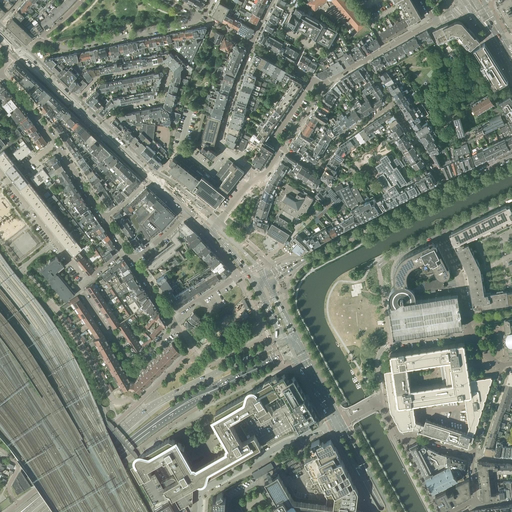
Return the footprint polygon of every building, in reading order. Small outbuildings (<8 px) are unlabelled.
[(3,0),(1,3),(8,9),(13,3),(9,0),(3,0)] [(29,0),(25,0),(25,1),(31,6),(31,7),(33,8),(34,7),(36,9),(37,7),(37,6),(29,0)] [(200,0),(196,7),(199,9),(202,8),(206,0),(200,0)] [(311,0),(307,3),(315,11),(320,15),(321,13),(319,11),(318,12),(316,10),(327,0),(330,0),(358,31),(366,25),(361,19),(360,17),(360,18),(350,6),(349,5),(344,0),(311,0)] [(404,19),(402,21),(406,29),(418,22),(416,20),(421,17),(411,0),(395,0),(398,5),(401,3),(409,17),(406,18),(405,16),(403,17),(404,19)] [(511,0),(499,0),(496,2),(497,2),(500,9),(501,8),(503,12),(502,13),(511,29),(511,0)] [(25,1),(22,4),(32,12),(33,11),(30,8),(31,7),(31,6),(25,1)] [(64,1),(60,5),(66,11),(69,7),(70,7),(64,1)] [(213,16),(222,21),(229,9),(229,8),(219,2),(212,14),(213,14),(212,15),(213,16)] [(254,3),(252,7),(262,12),(264,8),(256,4),(254,3)] [(22,4),(20,7),(26,12),(27,11),(30,14),(32,12),(22,4)] [(60,5),(56,8),(62,15),(62,14),(66,11),(60,5)] [(284,15),(285,15),(286,13),(285,13),(283,11),(283,10),(276,6),(276,5),(274,9),(284,14),(284,15)] [(17,10),(24,16),(25,17),(26,16),(29,19),(30,18),(31,17),(29,15),(26,12),(20,7),(17,10)] [(50,10),(52,12),(57,18),(61,15),(62,15),(56,8),(54,7),(50,10)] [(250,11),(252,12),(260,16),(262,12),(252,7),(250,11)] [(287,30),(291,25),(297,28),(311,36),(318,40),(320,41),(323,43),(329,46),(329,45),(337,31),(331,28),(320,21),(305,13),(306,13),(298,9),(298,10),(296,8),(297,8),(296,8),(295,10),(293,9),(290,13),(292,14),(291,16),(290,15),(290,16),(288,20),(287,22),(283,28),(287,30)] [(226,23),(230,16),(232,13),(229,11),(230,10),(229,9),(222,21),(226,23)] [(274,9),(272,13),(280,17),(281,15),(284,17),(285,15),(284,15),(284,14),(274,9)] [(24,16),(17,10),(13,15),(20,21),(24,16)] [(245,13),(246,13),(258,20),(260,16),(252,12),(251,14),(246,11),(245,13)] [(52,12),(48,15),(53,22),(54,22),(57,18),(52,12)] [(230,26),(234,28),(238,20),(237,19),(240,13),(238,12),(237,14),(230,26)] [(226,23),(230,26),(237,14),(236,13),(235,14),(234,14),(232,17),(230,16),(226,23)] [(248,19),(256,24),(258,20),(246,13),(245,13),(244,14),(244,15),(245,15),(249,18),(248,19)] [(272,13),(270,16),(281,22),(282,20),(279,19),(280,17),(272,13)] [(48,15),(44,19),(49,25),(53,22),(48,15)] [(6,24),(9,28),(16,20),(13,17),(12,18),(6,24)] [(238,20),(234,28),(238,30),(244,18),(243,17),(243,19),(242,18),(240,21),(238,20)] [(238,30),(242,32),(248,20),(245,17),(244,18),(238,30)] [(49,25),(44,19),(39,22),(44,29),(45,29),(45,28),(49,25)] [(9,28),(12,31),(20,23),(16,20),(9,28)] [(242,32),(246,34),(252,22),(248,20),(242,32)] [(275,24),(268,20),(266,24),(274,28),(277,30),(278,28),(277,28),(274,26),(275,24)] [(397,20),(396,21),(402,32),(406,29),(402,21),(399,23),(397,20)] [(396,24),(393,26),(397,34),(402,32),(396,21),(394,22),(396,24)] [(448,24),(432,31),(438,43),(453,37),(458,38),(469,50),(480,41),(468,28),(467,29),(461,22),(457,21),(448,25),(448,24)] [(38,22),(33,26),(39,33),(43,30),(38,22)] [(252,22),(246,34),(248,36),(251,35),(252,33),(256,24),(252,22)] [(12,31),(15,34),(23,26),(20,23),(12,31)] [(264,28),(272,32),(275,34),(276,32),(273,30),(274,28),(266,24),(264,28)] [(388,25),(387,26),(393,37),(397,34),(393,26),(390,28),(388,25)] [(15,34),(19,37),(26,29),(23,26),(15,34)] [(39,33),(33,26),(29,29),(35,36),(39,33)] [(387,29),(384,31),(388,39),(393,37),(387,26),(385,27),(387,29)] [(184,59),(185,60),(190,66),(190,65),(195,54),(207,28),(205,27),(198,28),(200,36),(197,43),(194,43),(192,44),(184,45),(182,46),(179,46),(177,47),(173,47),(178,52),(181,56),(184,59)] [(258,41),(263,44),(268,35),(269,34),(268,34),(269,33),(269,32),(272,33),(272,32),(264,28),(258,40),(258,41)] [(19,37),(22,40),(30,32),(26,29),(19,37)] [(212,30),(208,39),(219,44),(223,35),(212,30)] [(388,39),(384,31),(381,33),(380,30),(378,31),(384,42),(388,39)] [(426,31),(423,33),(427,41),(429,40),(431,42),(430,43),(431,44),(433,42),(426,31)] [(30,32),(22,40),(25,43),(32,36),(33,35),(30,32)] [(263,44),(267,46),(273,35),(274,36),(274,35),(272,33),(269,32),(269,33),(270,34),(270,36),(268,35),(263,44)] [(423,33),(419,35),(422,41),(424,40),(425,42),(427,41),(423,33)] [(267,46),(271,48),(275,41),(275,39),(274,38),(275,35),(274,35),(274,36),(273,35),(267,46)] [(415,37),(418,43),(420,42),(421,44),(422,44),(423,46),(425,45),(423,43),(422,41),(419,35),(415,37)] [(271,48),(274,50),(281,38),(277,36),(275,39),(277,40),(276,42),(275,41),(271,48)] [(369,37),(376,49),(381,46),(376,38),(373,40),(371,36),(370,37),(369,37)] [(220,47),(225,50),(229,39),(224,37),(224,38),(220,47)] [(366,43),(371,52),(376,49),(369,37),(367,38),(369,41),(366,43)] [(415,37),(411,39),(415,48),(417,52),(419,51),(418,49),(416,47),(419,45),(418,43),(415,37)] [(278,52),(282,45),(283,43),(281,42),(283,39),(281,38),(274,50),(278,52)] [(229,52),(232,47),(234,42),(229,39),(225,50),(229,52)] [(411,39),(407,42),(411,50),(413,54),(414,53),(413,51),(413,52),(412,49),(415,48),(411,39)] [(359,41),(367,54),(371,52),(366,43),(366,42),(363,44),(361,40),(359,41)] [(282,45),(278,52),(282,55),(288,43),(286,42),(285,41),(283,43),(282,45)] [(356,46),(362,57),(367,54),(359,41),(357,42),(359,45),(357,46),(356,46)] [(232,47),(234,48),(245,52),(246,50),(245,47),(234,42),(232,47)] [(407,42),(402,44),(406,52),(407,55),(408,57),(410,56),(408,51),(411,50),(407,42)] [(282,55),(286,57),(291,48),(289,47),(290,44),(288,43),(282,55)] [(484,44),(484,43),(473,50),(474,50),(471,52),(471,51),(494,90),(508,81),(507,81),(484,44)] [(402,44),(397,47),(404,59),(406,58),(405,56),(404,54),(406,52),(402,44)] [(326,49),(339,70),(344,67),(341,63),(340,63),(335,55),(329,45),(329,46),(327,48),(326,49)] [(286,57),(289,59),(296,47),(294,46),(293,49),(291,48),(286,57)] [(342,51),(350,64),(355,61),(351,54),(346,46),(341,49),(342,51)] [(362,57),(356,46),(353,48),(359,59),(362,57)] [(94,50),(96,58),(97,63),(98,63),(101,62),(100,57),(102,57),(102,59),(106,58),(106,59),(108,58),(107,56),(106,47),(102,48),(97,49),(94,50)] [(296,47),(289,59),(294,61),(294,60),(299,52),(296,51),(298,48),(296,47)] [(397,47),(393,49),(397,57),(399,56),(402,60),(404,59),(397,47)] [(234,48),(232,53),(243,57),(245,52),(234,48)] [(320,60),(322,62),(326,60),(327,62),(330,66),(334,73),(336,72),(339,70),(326,49),(322,54),(324,56),(320,58),(318,59),(320,60)] [(393,49),(388,52),(395,64),(397,63),(396,61),(395,59),(397,57),(393,49)] [(297,63),(301,66),(306,57),(304,56),(305,55),(306,53),(304,51),(297,63)] [(341,63),(344,67),(350,64),(342,51),(335,55),(340,63),(341,63)] [(170,66),(179,58),(181,56),(178,52),(173,57),(167,63),(170,66)] [(384,55),(388,62),(388,63),(390,61),(392,64),(392,63),(393,65),(395,64),(388,52),(384,55)] [(79,61),(77,53),(69,55),(74,62),(77,62),(77,63),(76,64),(78,67),(80,66),(79,61)] [(165,61),(167,63),(173,57),(169,53),(162,54),(164,61),(165,61)] [(232,53),(230,57),(241,62),(243,57),(232,53)] [(254,74),(256,73),(255,72),(254,71),(262,57),(259,55),(256,54),(256,53),(255,53),(254,54),(255,54),(254,57),(253,57),(252,61),(247,71),(248,71),(250,72),(254,74)] [(75,63),(74,62),(69,55),(64,56),(67,61),(69,62),(72,66),(75,63)] [(305,68),(310,60),(312,57),(312,56),(310,55),(308,58),(306,57),(301,66),(305,68)] [(67,61),(64,56),(52,58),(59,65),(60,64),(60,65),(62,63),(65,66),(69,62),(67,61)] [(305,68),(309,70),(314,62),(315,59),(316,59),(316,58),(313,56),(312,56),(312,57),(313,58),(312,61),(310,60),(305,68)] [(123,69),(129,68),(127,57),(125,57),(125,61),(123,61),(123,60),(120,60),(121,64),(122,64),(123,69)] [(223,60),(228,62),(239,66),(241,62),(230,57),(229,60),(223,58),(223,60)] [(266,60),(262,57),(254,71),(255,72),(256,73),(256,72),(259,67),(261,68),(266,60)] [(375,60),(381,70),(382,69),(382,68),(385,67),(384,64),(380,57),(375,60)] [(59,65),(52,58),(45,59),(44,61),(55,71),(60,65),(60,64),(59,65)] [(170,66),(174,70),(183,61),(185,60),(184,59),(182,61),(179,58),(170,66)] [(115,71),(123,69),(122,64),(121,64),(120,60),(119,61),(119,62),(117,62),(116,59),(113,60),(113,61),(115,71)] [(190,66),(185,60),(183,61),(174,70),(174,71),(174,72),(173,75),(181,76),(181,75),(181,72),(181,70),(180,70),(185,66),(190,72),(191,73),(192,72),(193,69),(190,65),(190,66)] [(257,76),(262,78),(271,63),(272,62),(266,60),(261,68),(264,70),(261,75),(259,73),(258,74),(257,76)] [(328,72),(330,75),(334,73),(330,66),(328,67),(325,63),(327,62),(326,60),(322,62),(324,64),(323,64),(326,69),(326,68),(328,72)] [(381,70),(375,60),(371,62),(371,63),(375,69),(378,74),(381,72),(380,71),(381,70)] [(225,71),(226,72),(235,76),(237,71),(226,67),(224,66),(223,67),(220,66),(220,65),(214,62),(212,67),(217,69),(218,69),(222,71),(222,70),(225,71)] [(228,62),(226,67),(237,71),(239,66),(228,62)] [(309,70),(313,72),(315,73),(318,68),(320,66),(321,65),(322,65),(321,64),(320,65),(318,63),(317,64),(314,62),(309,70)] [(19,80),(25,72),(22,69),(15,63),(14,63),(12,65),(13,65),(12,65),(11,66),(15,69),(14,70),(18,74),(16,77),(19,80)] [(55,71),(57,74),(65,66),(62,63),(60,65),(55,71)] [(80,74),(82,72),(81,71),(78,67),(76,64),(75,63),(72,66),(69,68),(66,71),(61,77),(69,84),(77,76),(79,75),(80,74)] [(94,64),(92,64),(93,68),(94,72),(95,72),(96,75),(101,74),(100,72),(99,67),(96,67),(95,64),(95,63),(94,64)] [(262,78),(267,80),(268,79),(266,77),(269,72),(271,74),(276,65),(273,63),(273,64),(271,63),(262,78)] [(95,75),(96,75),(95,72),(94,72),(93,68),(92,64),(90,64),(88,65),(85,65),(84,65),(86,67),(89,72),(93,77),(95,75)] [(322,65),(321,65),(322,67),(324,69),(323,70),(327,77),(330,75),(328,72),(326,68),(326,69),(323,64),(322,65)] [(267,80),(272,83),(280,68),(279,68),(279,67),(276,65),(271,74),(270,76),(273,77),(271,80),(268,79),(267,80)] [(17,80),(18,81),(19,80),(16,77),(18,74),(14,70),(15,69),(11,66),(7,70),(17,80)] [(57,74),(61,77),(66,71),(69,68),(67,66),(66,67),(65,66),(57,74)] [(363,66),(359,69),(363,75),(368,72),(363,66)] [(81,71),(82,72),(85,76),(87,79),(86,79),(88,82),(91,79),(93,77),(89,72),(86,67),(81,71)] [(278,78),(281,79),(286,71),(281,68),(280,68),(272,83),(275,84),(278,78)] [(359,69),(354,71),(355,72),(360,79),(362,78),(364,81),(362,83),(363,83),(367,81),(365,78),(363,75),(359,69)] [(327,77),(323,70),(315,75),(323,79),(327,77)] [(380,75),(383,80),(389,75),(388,73),(391,72),(389,70),(380,75)] [(286,83),(288,79),(291,74),(286,71),(281,79),(284,81),(281,86),(283,88),(286,83)] [(350,73),(359,85),(359,86),(361,84),(358,80),(360,79),(355,72),(354,71),(350,73)] [(21,85),(26,81),(30,77),(25,72),(19,80),(18,81),(21,85)] [(162,72),(153,73),(154,76),(151,77),(152,81),(155,81),(154,78),(162,76),(163,74),(162,72)] [(224,79),(233,82),(235,76),(226,72),(223,78),(224,79)] [(383,80),(385,83),(392,78),(390,77),(396,73),(395,72),(393,73),(389,75),(383,80)] [(247,73),(245,79),(254,83),(261,85),(261,82),(255,80),(256,77),(247,73)] [(350,74),(346,76),(352,85),(354,84),(356,87),(359,85),(350,73),(350,74)] [(288,79),(294,83),(294,82),(302,88),(304,84),(304,81),(291,74),(288,79)] [(69,84),(72,87),(77,82),(79,80),(78,78),(77,76),(69,84)] [(153,86),(160,84),(162,76),(154,78),(155,81),(153,86)] [(346,76),(341,79),(349,92),(350,91),(354,88),(352,85),(346,76)] [(30,85),(34,81),(31,78),(30,77),(26,81),(30,85)] [(385,83),(387,86),(397,80),(398,79),(397,77),(393,80),(392,78),(385,83)] [(79,92),(88,82),(86,79),(86,80),(83,82),(75,90),(77,92),(79,92)] [(243,84),(252,87),(259,90),(260,87),(253,85),(254,83),(245,79),(243,84)] [(341,79),(337,82),(343,91),(344,90),(347,94),(349,97),(351,99),(353,97),(351,93),(350,91),(349,92),(341,79)] [(364,85),(366,88),(373,83),(375,82),(372,79),(368,82),(367,81),(363,83),(364,85)] [(74,90),(75,90),(83,82),(82,81),(83,81),(82,80),(79,83),(77,82),(72,87),(73,88),(73,89),(74,90)] [(387,86),(390,90),(401,83),(400,81),(398,82),(397,80),(387,86)] [(21,85),(25,90),(30,85),(26,81),(21,85)] [(29,94),(38,84),(34,81),(30,85),(25,90),(29,94)] [(222,85),(221,87),(230,90),(231,86),(219,81),(219,82),(218,84),(222,85)] [(294,82),(294,83),(285,96),(293,102),(302,88),(294,82)] [(337,82),(332,86),(343,96),(344,95),(341,92),(343,91),(337,82)] [(362,90),(364,92),(364,94),(368,91),(375,86),(373,83),(366,88),(362,90)] [(401,83),(390,90),(392,95),(401,89),(403,88),(401,86),(403,85),(401,83)] [(32,98),(37,93),(42,88),(38,84),(29,94),(32,98)] [(86,101),(88,103),(95,96),(96,95),(101,90),(100,84),(86,99),(86,101)] [(170,84),(169,87),(180,91),(182,92),(183,89),(178,88),(179,86),(170,84)] [(243,84),(241,89),(250,92),(257,95),(258,92),(251,90),(252,87),(243,84)] [(152,93),(156,95),(158,90),(152,88),(152,86),(149,87),(148,87),(149,90),(149,91),(150,91),(150,93),(152,93)] [(332,86),(328,91),(337,96),(338,95),(340,97),(339,98),(341,99),(343,96),(332,86)] [(148,91),(149,99),(156,97),(156,95),(152,93),(150,93),(150,91),(149,91),(149,90),(148,87),(146,87),(147,91),(148,91)] [(206,98),(209,99),(225,104),(228,96),(230,90),(221,87),(220,89),(214,87),(214,89),(215,90),(215,92),(211,91),(210,94),(208,93),(206,98)] [(41,96),(46,92),(42,88),(37,93),(41,96)] [(241,89),(239,94),(249,97),(255,99),(256,97),(250,95),(250,92),(241,89)] [(373,98),(381,92),(379,89),(373,93),(371,94),(373,97),(373,98)] [(392,95),(395,99),(404,94),(408,91),(407,89),(403,91),(401,89),(392,95)] [(88,103),(92,106),(101,97),(104,94),(102,92),(102,91),(101,90),(96,95),(95,96),(88,103)] [(168,91),(166,97),(175,100),(176,95),(168,91)] [(328,91),(325,95),(337,104),(338,102),(334,99),(337,96),(328,91)] [(11,96),(8,92),(0,98),(0,100),(3,103),(9,110),(7,112),(5,113),(7,116),(8,117),(10,115),(9,114),(10,113),(18,122),(19,120),(26,115),(20,108),(15,101),(11,96)] [(45,100),(50,96),(47,93),(48,93),(46,92),(41,96),(36,102),(39,107),(44,101),(45,100)] [(364,102),(370,111),(375,108),(372,104),(369,100),(367,97),(366,96),(364,94),(364,92),(362,94),(366,100),(364,102)] [(382,97),(384,96),(381,92),(373,98),(375,101),(382,97)] [(395,99),(398,103),(410,96),(415,93),(414,92),(410,95),(409,94),(406,96),(404,94),(395,99)] [(36,102),(41,96),(37,93),(32,98),(36,102)] [(106,103),(102,107),(107,111),(112,106),(116,105),(113,102),(113,101),(113,98),(112,97),(111,94),(105,100),(104,100),(106,103)] [(247,102),(251,103),(254,105),(254,102),(248,100),(249,97),(239,94),(238,99),(247,102)] [(491,99),(488,94),(474,102),(473,101),(472,99),(467,102),(467,101),(466,102),(468,106),(471,104),(474,110),(473,112),(474,114),(476,114),(494,104),(493,103),(494,102),(494,101),(493,99),(492,99),(491,99)] [(504,124),(505,126),(509,134),(511,132),(511,97),(510,94),(499,101),(504,112),(502,112),(500,114),(504,124)] [(50,104),(54,100),(50,95),(50,96),(45,100),(50,104)] [(325,95),(321,100),(331,106),(333,104),(336,106),(337,104),(325,95)] [(367,97),(369,100),(372,104),(375,108),(378,106),(383,102),(384,102),(384,100),(382,97),(375,101),(373,98),(373,97),(371,99),(368,95),(366,96),(367,97)] [(280,103),(275,110),(283,115),(293,102),(285,96),(280,102),(279,101),(278,102),(280,103)] [(410,99),(412,98),(411,97),(410,96),(398,103),(401,108),(410,102),(412,101),(410,99)] [(92,106),(95,110),(104,100),(105,100),(101,97),(92,106)] [(113,102),(116,105),(118,105),(121,104),(120,97),(113,98),(113,101),(113,102)] [(166,97),(165,102),(173,106),(173,104),(176,105),(176,104),(177,104),(178,103),(180,104),(181,102),(177,101),(175,100),(166,97)] [(209,99),(207,103),(208,104),(209,101),(215,103),(214,105),(224,109),(225,104),(209,99)] [(236,104),(249,108),(252,109),(254,105),(251,103),(250,106),(246,105),(247,102),(238,99),(236,104)] [(361,104),(357,99),(355,100),(357,103),(360,106),(365,114),(365,115),(370,111),(364,102),(361,104)] [(52,108),(58,103),(54,100),(50,104),(49,105),(50,106),(50,105),(53,107),(52,108)] [(97,111),(98,112),(102,107),(106,103),(104,100),(95,110),(96,110),(95,110),(97,112),(97,111)] [(321,100),(318,105),(329,112),(331,113),(332,111),(329,109),(330,106),(331,107),(331,106),(321,100)] [(401,108),(404,112),(413,106),(420,102),(419,100),(413,103),(412,101),(410,102),(401,108)] [(163,106),(166,109),(171,111),(172,108),(175,109),(178,110),(178,107),(173,106),(165,102),(163,106)] [(353,107),(351,108),(349,105),(346,102),(344,103),(347,108),(356,121),(361,118),(354,107),(353,107)] [(55,112),(61,106),(58,103),(52,108),(52,109),(53,110),(54,111),(55,112)] [(208,104),(207,103),(206,108),(223,114),(224,109),(214,105),(211,104),(210,107),(208,106),(208,104)] [(360,106),(357,103),(353,106),(353,107),(354,107),(361,118),(363,116),(365,114),(360,106)] [(235,107),(234,110),(245,113),(246,113),(247,111),(248,111),(249,108),(236,104),(235,107)] [(404,112),(406,116),(420,108),(423,106),(422,104),(418,107),(417,106),(415,108),(413,106),(404,112)] [(318,105),(315,109),(325,116),(329,112),(318,105)] [(51,123),(57,117),(65,109),(63,107),(62,107),(61,106),(55,112),(51,116),(52,121),(50,122),(51,123)] [(160,107),(162,115),(164,124),(164,126),(170,127),(169,124),(170,124),(171,121),(174,120),(166,109),(163,106),(160,107)] [(500,114),(502,112),(499,106),(493,109),(497,116),(500,114)] [(46,116),(52,111),(53,110),(52,109),(51,110),(49,107),(49,108),(44,113),(46,116)] [(102,107),(98,112),(103,116),(107,111),(102,107)] [(212,112),(211,115),(221,118),(223,114),(206,108),(204,107),(203,110),(212,112)] [(406,116),(409,121),(419,114),(418,112),(422,110),(420,108),(406,116)] [(60,120),(67,112),(65,109),(57,117),(58,119),(60,120)] [(166,109),(174,120),(177,124),(178,125),(180,114),(171,111),(166,109)] [(270,113),(272,114),(280,120),(283,115),(275,110),(275,109),(273,112),(271,111),(270,113)] [(315,109),(312,114),(324,122),(328,118),(325,116),(315,109)] [(346,114),(352,124),(356,121),(349,109),(344,112),(346,114)] [(233,113),(233,115),(244,118),(249,120),(250,118),(244,116),(245,113),(234,110),(233,113)] [(382,124),(384,122),(385,121),(384,120),(393,114),(391,111),(389,110),(378,118),(380,122),(382,124)] [(46,116),(50,122),(52,121),(51,116),(55,112),(54,111),(53,112),(52,111),(46,116)] [(342,113),(341,111),(339,112),(339,113),(348,127),(352,124),(346,114),(344,116),(342,113)] [(424,111),(419,114),(409,121),(412,125),(420,120),(420,119),(419,117),(425,113),(424,111)] [(61,123),(70,114),(67,112),(60,120),(59,120),(61,123)] [(133,120),(135,120),(137,119),(135,112),(124,114),(126,117),(127,117),(128,117),(129,122),(133,122),(133,120)] [(202,113),(195,139),(198,140),(205,114),(202,113)] [(337,120),(344,129),(348,127),(339,113),(337,114),(338,116),(340,118),(337,120)] [(67,129),(75,119),(70,114),(61,123),(65,127),(67,129)] [(221,118),(211,115),(208,114),(208,115),(207,116),(209,116),(208,121),(206,121),(206,122),(207,122),(206,128),(204,127),(204,128),(206,129),(204,134),(203,134),(202,135),(204,135),(202,141),(201,140),(201,141),(205,142),(204,145),(202,148),(203,149),(202,151),(212,159),(217,154),(211,149),(212,144),(214,144),(221,118)] [(272,114),(269,118),(277,124),(280,120),(272,114)] [(312,114),(309,118),(316,123),(318,120),(320,122),(323,124),(324,122),(312,114)] [(388,122),(395,118),(393,114),(384,120),(385,121),(384,122),(387,120),(388,122)] [(504,124),(500,114),(497,116),(489,120),(480,124),(473,127),(472,127),(468,130),(469,133),(471,133),(474,131),(476,135),(477,137),(477,136),(482,134),(488,132),(493,129),(504,124)] [(26,115),(19,120),(21,123),(19,124),(19,125),(18,126),(18,127),(20,126),(29,119),(26,115)] [(110,123),(114,127),(121,120),(117,115),(117,116),(119,119),(118,121),(115,118),(110,123)] [(231,120),(231,121),(242,124),(243,124),(244,122),(243,121),(244,118),(233,115),(232,118),(231,120)] [(460,117),(460,116),(460,115),(453,117),(453,118),(453,119),(454,121),(455,125),(455,126),(458,135),(465,134),(465,133),(464,131),(460,117)] [(264,122),(265,123),(274,129),(277,124),(269,118),(267,117),(264,122)] [(416,131),(419,137),(429,130),(432,129),(434,127),(432,125),(438,122),(435,119),(434,117),(426,122),(415,130),(416,131)] [(319,131),(320,130),(320,129),(321,128),(320,128),(319,127),(318,128),(315,125),(316,123),(309,118),(306,122),(317,129),(319,131)] [(332,121),(340,132),(344,129),(337,120),(335,121),(333,118),(331,119),(332,121)] [(383,127),(382,124),(380,122),(378,118),(373,121),(380,132),(382,134),(384,133),(381,129),(383,127)] [(387,126),(388,128),(398,122),(395,118),(388,122),(390,124),(387,126)] [(420,120),(412,125),(415,130),(426,122),(427,122),(426,120),(424,121),(422,118),(422,119),(420,120)] [(33,124),(29,119),(20,126),(22,128),(24,126),(26,129),(32,124),(33,124)] [(69,131),(78,122),(78,121),(77,120),(76,120),(75,119),(67,129),(68,131),(69,131)] [(58,133),(65,127),(61,123),(59,120),(53,126),(53,127),(55,129),(56,130),(58,132),(57,132),(58,133)] [(119,132),(123,127),(125,125),(125,124),(123,121),(122,121),(121,120),(114,127),(119,132)] [(122,134),(125,138),(126,139),(133,129),(134,123),(135,122),(133,122),(129,122),(125,121),(125,124),(125,125),(123,127),(126,130),(122,134)] [(230,123),(230,126),(242,129),(242,127),(241,127),(242,124),(231,121),(230,123)] [(262,121),(259,125),(263,127),(271,133),(274,129),(265,123),(264,122),(262,121)] [(330,127),(336,135),(340,132),(332,121),(331,122),(330,123),(331,123),(329,125),(330,127)] [(368,125),(373,132),(376,130),(378,133),(380,132),(373,121),(368,125)] [(72,134),(81,125),(78,122),(69,131),(71,134),(72,134)] [(306,123),(304,126),(314,134),(317,129),(306,122),(306,123)] [(389,130),(390,132),(400,125),(398,122),(388,128),(385,130),(386,132),(389,130)] [(126,139),(133,145),(140,137),(143,140),(146,137),(147,124),(144,124),(142,124),(137,123),(136,123),(134,123),(133,129),(126,139)] [(35,128),(32,124),(26,129),(28,133),(35,128)] [(147,124),(146,137),(151,141),(153,139),(155,125),(153,125),(149,124),(147,124)] [(79,134),(84,128),(81,125),(72,134),(74,136),(75,137),(78,135),(76,133),(77,132),(79,134)] [(256,129),(259,131),(260,132),(268,137),(271,133),(263,127),(259,125),(256,129)] [(321,127),(332,138),(336,135),(330,127),(327,129),(326,128),(323,125),(321,127)] [(368,125),(364,128),(369,136),(371,138),(373,136),(373,137),(375,135),(373,132),(368,125)] [(387,141),(389,143),(393,140),(392,139),(394,138),(394,137),(398,134),(400,136),(405,133),(403,131),(404,131),(400,125),(390,132),(393,136),(390,138),(391,139),(387,141)] [(229,129),(228,131),(241,137),(242,133),(241,132),(242,129),(230,126),(229,129)] [(314,134),(304,126),(301,130),(312,138),(314,134)] [(505,126),(499,129),(509,149),(509,148),(511,146),(511,139),(509,134),(505,126)] [(20,134),(20,133),(18,131),(17,130),(16,129),(15,127),(13,129),(12,130),(14,132),(14,133),(11,135),(13,139),(19,134),(20,134)] [(58,133),(60,136),(68,131),(67,129),(65,127),(58,133)] [(320,136),(322,137),(329,142),(332,138),(321,127),(321,128),(320,129),(320,130),(322,131),(320,134),(320,133),(318,132),(317,134),(320,136)] [(38,131),(35,128),(28,133),(31,137),(38,131)] [(82,142),(90,133),(84,128),(79,134),(78,134),(78,135),(75,137),(76,138),(77,139),(78,141),(80,143),(82,142)] [(360,130),(359,131),(365,140),(367,139),(366,137),(369,136),(364,128),(363,128),(360,130)] [(500,141),(499,142),(503,151),(504,151),(507,150),(509,149),(499,129),(502,135),(500,136),(501,139),(499,140),(500,141)] [(301,130),(298,135),(310,144),(311,143),(312,141),(314,139),(312,138),(301,130)] [(419,137),(422,141),(435,132),(433,131),(430,132),(429,130),(419,137)] [(422,141),(425,145),(435,139),(433,137),(436,135),(438,133),(439,134),(441,133),(440,131),(439,130),(437,131),(435,132),(422,141)] [(41,135),(38,131),(31,137),(34,140),(41,135)] [(60,136),(62,139),(69,135),(71,134),(69,131),(68,131),(60,136)] [(243,138),(241,137),(228,131),(225,143),(235,148),(236,148),(242,151),(247,141),(247,140),(244,139),(243,138)] [(354,135),(359,142),(362,140),(363,142),(365,140),(359,131),(357,132),(354,135)] [(260,132),(256,136),(265,142),(268,137),(260,132)] [(82,146),(84,149),(85,149),(88,147),(96,139),(90,133),(82,142),(80,143),(82,146)] [(395,141),(397,145),(408,138),(405,133),(400,136),(398,134),(394,137),(394,138),(392,139),(393,140),(389,143),(390,144),(395,141)] [(19,134),(13,139),(7,144),(9,146),(21,136),(19,134)] [(265,142),(256,136),(255,136),(253,134),(251,137),(245,135),(243,138),(244,139),(247,140),(247,141),(251,143),(258,146),(260,147),(260,146),(261,147),(272,154),(275,148),(265,142)] [(44,139),(41,135),(34,140),(37,144),(44,139)] [(295,139),(302,144),(305,145),(306,144),(309,146),(310,144),(298,135),(295,139)] [(350,138),(356,147),(358,145),(357,144),(359,142),(354,135),(351,137),(350,138)] [(65,143),(67,146),(73,142),(72,140),(74,139),(74,140),(76,138),(75,137),(74,137),(65,143)] [(133,145),(136,148),(143,140),(140,137),(133,145)] [(136,148),(141,152),(151,141),(146,137),(143,140),(136,148)] [(329,142),(322,137),(320,139),(320,140),(315,137),(314,139),(318,142),(319,141),(320,142),(326,146),(329,142)] [(492,140),(494,144),(498,154),(502,152),(503,151),(499,142),(497,137),(495,138),(495,139),(492,140)] [(345,141),(350,148),(351,150),(356,147),(350,138),(348,139),(345,141)] [(400,150),(402,149),(406,146),(408,149),(413,145),(411,143),(412,143),(408,138),(397,145),(400,150)] [(435,152),(440,150),(441,150),(442,149),(442,148),(435,138),(435,139),(425,145),(430,154),(435,152)] [(47,144),(44,139),(37,144),(40,148),(47,144)] [(69,149),(69,150),(75,146),(74,144),(78,141),(77,139),(73,142),(67,146),(67,147),(67,148),(68,149),(69,149)] [(96,139),(88,147),(85,149),(86,151),(87,150),(89,149),(91,150),(99,142),(97,140),(96,139)] [(141,152),(148,159),(152,155),(157,160),(159,161),(161,159),(167,157),(166,154),(164,152),(166,151),(153,139),(151,142),(151,141),(141,152)] [(295,139),(293,143),(305,151),(306,149),(301,146),(302,144),(295,139)] [(320,148),(324,150),(326,146),(320,142),(319,141),(318,142),(317,144),(315,142),(313,144),(314,144),(320,148)] [(340,144),(345,152),(346,153),(351,150),(350,148),(345,141),(342,143),(340,144)] [(99,142),(91,150),(90,151),(89,152),(92,156),(103,145),(102,145),(99,142)] [(25,143),(21,146),(27,154),(31,151),(25,143)] [(69,150),(71,153),(77,149),(76,147),(81,144),(79,143),(75,146),(69,150)] [(301,153),(303,155),(305,151),(293,143),(290,146),(298,151),(299,149),(302,151),(301,153)] [(310,149),(313,150),(321,155),(324,150),(320,148),(314,144),(314,145),(316,146),(314,149),(309,146),(308,147),(311,148),(310,149)] [(336,150),(343,155),(344,154),(345,152),(340,144),(339,145),(336,150)] [(460,146),(461,148),(461,150),(463,159),(465,163),(466,162),(468,168),(474,166),(471,156),(470,156),(466,144),(460,146)] [(494,144),(488,147),(493,156),(495,156),(495,155),(498,154),(494,144)] [(94,162),(97,164),(110,152),(103,145),(92,156),(90,158),(93,160),(94,162)] [(404,156),(399,159),(400,161),(403,159),(405,157),(416,150),(413,145),(408,149),(406,146),(402,149),(404,153),(403,153),(404,156)] [(21,146),(17,149),(22,157),(27,154),(21,146)] [(71,153),(73,156),(79,152),(79,151),(81,149),(82,149),(81,146),(77,149),(71,153)] [(262,151),(261,154),(268,159),(272,154),(261,147),(259,149),(262,151)] [(479,150),(476,151),(481,162),(481,161),(482,162),(484,161),(484,160),(487,159),(483,149),(482,147),(478,149),(479,150)] [(488,147),(483,149),(487,159),(489,158),(493,157),(493,156),(488,147)] [(454,149),(456,157),(456,159),(457,163),(459,162),(460,167),(461,166),(462,171),(468,168),(466,162),(465,163),(463,159),(461,150),(461,148),(454,149)] [(481,162),(476,151),(475,148),(472,150),(473,151),(472,151),(473,153),(472,153),(474,160),(476,164),(478,163),(481,162)] [(22,157),(17,149),(12,153),(18,161),(22,157)] [(79,152),(73,156),(76,160),(84,155),(82,153),(86,151),(85,149),(84,149),(82,150),(79,152)] [(309,150),(308,153),(311,154),(310,155),(318,159),(321,155),(313,150),(312,152),(309,150)] [(332,156),(343,162),(344,161),(344,160),(345,157),(343,156),(343,155),(336,150),(333,154),(332,156)] [(416,150),(405,157),(407,161),(409,163),(410,163),(409,162),(414,159),(416,161),(421,158),(419,156),(420,156),(416,150)] [(305,151),(303,155),(314,162),(316,162),(318,159),(310,155),(311,154),(308,153),(305,151)] [(76,160),(78,163),(84,159),(83,158),(86,155),(86,154),(88,153),(87,152),(84,155),(76,160)] [(97,164),(97,165),(100,167),(101,168),(103,166),(102,165),(104,162),(103,161),(104,161),(107,163),(114,156),(110,152),(97,164)] [(439,167),(441,166),(440,164),(436,154),(435,152),(430,154),(434,159),(434,160),(436,163),(436,164),(436,163),(439,167)] [(261,154),(259,156),(256,154),(254,157),(265,164),(268,159),(261,154)] [(384,197),(389,207),(390,207),(390,206),(393,204),(394,204),(395,204),(396,204),(399,202),(401,201),(405,199),(406,199),(410,197),(410,196),(414,194),(415,194),(419,192),(421,191),(420,191),(412,178),(409,174),(404,177),(398,169),(404,165),(400,161),(399,159),(398,157),(397,158),(396,158),(394,159),(394,158),(391,155),(390,156),(388,157),(387,154),(383,156),(380,158),(382,161),(380,162),(375,165),(379,171),(381,171),(382,170),(383,172),(377,176),(385,188),(383,189),(382,188),(379,188),(381,191),(383,194),(384,197)] [(0,159),(0,164),(1,166),(9,159),(6,155),(0,159)] [(152,163),(153,164),(157,160),(152,155),(148,159),(152,163)] [(284,157),(296,165),(297,163),(285,155),(284,157)] [(51,162),(52,164),(57,160),(55,156),(49,160),(46,163),(47,165),(48,164),(51,162)] [(103,170),(105,172),(118,159),(114,156),(107,163),(108,164),(106,166),(104,165),(103,166),(101,168),(103,170)] [(177,157),(174,156),(169,162),(173,165),(170,169),(169,169),(193,188),(216,206),(217,205),(225,195),(214,186),(217,182),(213,178),(205,172),(201,177),(199,175),(197,173),(195,171),(192,170),(190,168),(186,165),(184,163),(181,161),(179,159),(177,157)] [(332,156),(329,160),(338,166),(340,164),(341,164),(343,166),(344,163),(343,162),(332,156)] [(78,163),(81,167),(86,162),(88,160),(87,157),(84,159),(78,163)] [(265,164),(254,157),(252,160),(255,162),(254,164),(262,169),(265,164)] [(293,164),(292,166),(294,167),(296,165),(284,157),(281,161),(289,165),(290,162),(293,164)] [(453,159),(450,161),(454,175),(458,173),(456,163),(457,163),(456,159),(456,157),(453,158),(453,159)] [(421,165),(425,164),(421,158),(416,161),(414,159),(409,162),(410,163),(412,166),(411,167),(413,170),(421,165)] [(1,166),(4,170),(12,163),(9,159),(1,166)] [(106,173),(109,176),(122,163),(118,159),(105,172),(106,173)] [(60,164),(57,160),(52,164),(47,167),(45,168),(48,173),(60,164)] [(81,167),(83,171),(92,164),(94,162),(93,160),(88,164),(86,162),(81,167)] [(157,160),(153,164),(158,168),(162,164),(159,161),(157,160)] [(338,166),(329,160),(327,164),(337,171),(339,172),(340,170),(338,169),(340,167),(338,166)] [(449,160),(445,162),(450,177),(454,175),(450,161),(449,160)] [(279,164),(291,172),(292,170),(291,169),(287,167),(289,165),(281,161),(279,164)] [(217,182),(214,186),(225,195),(244,171),(236,165),(233,162),(231,165),(229,167),(227,169),(223,175),(221,177),(219,180),(217,182)] [(440,164),(441,166),(446,179),(450,177),(445,162),(440,164)] [(4,170),(7,174),(15,167),(12,163),(4,170)] [(108,180),(110,181),(111,183),(116,178),(117,177),(126,168),(122,163),(109,176),(106,178),(108,180)] [(293,174),(291,172),(290,174),(289,175),(294,177),(296,174),(297,173),(302,166),(297,163),(296,165),(294,167),(294,168),(293,170),(295,172),(293,174)] [(50,177),(56,173),(63,169),(60,164),(48,173),(50,177)] [(83,171),(85,174),(95,167),(92,164),(83,171)] [(275,170),(283,175),(284,173),(285,171),(290,174),(291,172),(279,164),(276,169),(275,170)] [(324,168),(325,169),(336,176),(337,174),(335,173),(337,171),(327,164),(324,168)] [(424,172),(430,186),(436,184),(436,182),(425,164),(421,165),(424,171),(423,171),(424,172)] [(85,174),(88,178),(100,167),(97,165),(95,167),(85,174)] [(223,166),(218,171),(223,175),(227,169),(223,166)] [(298,176),(301,177),(306,169),(302,166),(297,173),(296,174),(294,177),(296,179),(298,176)] [(13,181),(15,183),(23,177),(21,175),(20,173),(21,173),(19,170),(18,171),(17,169),(15,167),(7,174),(9,176),(13,181)] [(88,178),(90,181),(99,174),(102,171),(103,170),(101,168),(100,167),(88,178)] [(42,168),(38,172),(44,179),(48,176),(42,168)] [(117,177),(122,181),(131,172),(126,168),(117,177)] [(56,173),(59,177),(66,173),(63,169),(56,173)] [(302,182),(305,183),(312,172),(306,169),(301,177),(304,179),(302,182)] [(323,174),(331,179),(333,177),(335,178),(338,181),(340,179),(336,176),(325,169),(323,174)] [(272,175),(284,182),(285,180),(281,178),(283,175),(275,170),(272,175)] [(38,172),(34,175),(40,183),(44,179),(38,172)] [(116,187),(118,189),(120,191),(124,187),(135,176),(131,172),(122,181),(116,187)] [(308,182),(311,184),(317,176),(312,172),(305,183),(307,185),(308,182)] [(418,175),(426,189),(430,186),(424,172),(421,173),(418,174),(418,175)] [(61,182),(61,181),(69,177),(66,173),(59,177),(58,177),(61,182)] [(90,181),(92,184),(101,177),(99,174),(90,181)] [(320,178),(318,177),(320,178),(322,179),(328,183),(329,184),(331,185),(334,184),(332,183),(330,181),(331,180),(331,179),(323,174),(320,178)] [(40,183),(34,175),(30,178),(36,186),(40,183)] [(269,180),(279,185),(281,182),(283,183),(284,182),(272,175),(269,180)] [(412,178),(420,191),(421,190),(422,191),(426,189),(418,175),(414,177),(412,178)] [(124,187),(129,192),(132,189),(139,182),(139,180),(135,176),(124,187)] [(318,177),(317,176),(311,184),(310,186),(313,188),(318,190),(320,190),(322,190),(323,189),(320,188),(317,186),(322,179),(318,177)] [(15,183),(18,188),(26,181),(23,177),(15,183)] [(62,187),(65,185),(71,181),(69,177),(61,181),(63,183),(61,184),(62,187)] [(92,184),(94,188),(101,183),(103,181),(104,180),(101,177),(92,184)] [(94,188),(97,191),(110,181),(108,180),(104,182),(103,181),(101,183),(94,188)] [(266,184),(275,189),(276,187),(279,189),(281,186),(279,185),(269,180),(267,184),(266,184)] [(18,188),(21,192),(29,185),(26,181),(18,188)] [(60,192),(62,194),(74,186),(71,181),(65,185),(66,188),(60,192)] [(97,191),(99,195),(108,187),(112,184),(111,183),(110,181),(97,191)] [(264,189),(276,194),(278,190),(275,189),(266,184),(264,188),(264,189)] [(280,197),(277,205),(279,211),(276,215),(274,217),(277,218),(273,224),(272,223),(266,232),(270,235),(280,241),(284,243),(286,239),(289,234),(290,234),(292,231),(289,230),(288,222),(278,216),(283,208),(298,217),(301,211),(304,213),(313,198),(307,194),(306,195),(288,184),(284,190),(283,189),(279,196),(280,197)] [(342,200),(352,211),(361,221),(365,219),(350,188),(349,185),(343,188),(341,184),(331,189),(339,197),(341,199),(342,200)] [(21,192),(24,196),(33,189),(29,185),(21,192)] [(350,188),(365,219),(369,217),(371,216),(373,215),(376,213),(369,199),(368,197),(364,199),(365,200),(363,201),(355,185),(350,188)] [(69,192),(71,195),(77,190),(74,186),(62,194),(63,196),(69,192)] [(315,196),(320,201),(324,205),(326,207),(327,209),(331,205),(332,206),(331,204),(334,202),(339,197),(331,189),(329,187),(328,186),(323,189),(322,190),(324,193),(323,193),(321,192),(320,191),(315,196)] [(101,198),(107,193),(113,189),(111,188),(109,189),(108,187),(99,195),(101,198)] [(120,191),(125,195),(129,192),(124,187),(120,191)] [(140,198),(149,189),(147,187),(146,187),(137,195),(140,198)] [(24,196),(27,200),(36,193),(33,189),(24,196)] [(118,189),(115,192),(121,199),(125,196),(125,195),(120,191),(118,189)] [(131,207),(134,211),(138,208),(152,192),(149,189),(140,198),(131,207)] [(272,202),(277,205),(280,197),(279,196),(276,194),(264,189),(261,197),(272,202)] [(68,203),(80,195),(77,190),(71,195),(72,197),(70,198),(69,198),(68,199),(68,200),(66,201),(68,203)] [(27,200),(32,206),(42,198),(37,192),(36,193),(27,200)] [(112,195),(114,198),(116,201),(117,202),(121,199),(115,192),(112,195)] [(156,197),(157,196),(152,192),(138,208),(142,212),(156,197)] [(101,198),(104,202),(110,196),(107,193),(101,198)] [(80,195),(68,203),(71,208),(83,200),(80,195)] [(104,202),(106,205),(114,198),(112,195),(110,196),(104,202)] [(128,204),(131,207),(140,198),(137,195),(128,204)] [(165,204),(157,197),(157,196),(156,197),(142,212),(138,208),(134,211),(134,212),(134,213),(133,213),(128,217),(136,230),(138,232),(139,231),(143,228),(149,223),(150,222),(165,206),(166,205),(165,204)] [(269,211),(272,202),(261,197),(258,206),(258,207),(269,211)] [(332,206),(333,207),(333,208),(342,200),(341,199),(339,197),(334,202),(331,204),(332,206)] [(369,199),(376,213),(377,213),(383,210),(376,200),(374,197),(373,198),(372,197),(369,199)] [(376,200),(383,210),(389,207),(384,197),(381,199),(380,198),(376,200)] [(32,206),(37,212),(38,212),(46,206),(47,205),(45,203),(42,198),(32,206)] [(114,198),(106,205),(109,209),(115,204),(113,202),(115,201),(115,202),(116,201),(114,198)] [(68,210),(70,214),(86,203),(83,200),(71,208),(68,210)] [(37,212),(41,216),(51,208),(52,207),(49,203),(47,205),(46,206),(38,212),(37,212)] [(70,214),(74,217),(88,207),(86,203),(70,214)] [(134,213),(134,212),(134,211),(131,207),(128,204),(126,206),(130,212),(132,211),(134,213)] [(337,209),(339,213),(347,208),(344,204),(337,209)] [(150,222),(160,230),(161,231),(164,228),(169,222),(170,222),(176,215),(176,214),(166,205),(165,206),(150,222)] [(317,216),(326,207),(324,205),(322,206),(323,208),(316,215),(317,216)] [(511,209),(509,205),(506,207),(506,205),(501,208),(498,209),(488,214),(486,215),(476,220),(474,222),(474,221),(464,226),(462,228),(461,227),(451,232),(452,233),(449,235),(451,239),(454,245),(459,254),(460,258),(465,268),(466,268),(467,272),(468,275),(471,298),(472,302),(472,306),(476,305),(477,309),(511,303),(511,261),(508,263),(509,267),(510,270),(511,269),(511,270),(511,292),(507,293),(506,291),(484,295),(481,275),(480,271),(480,269),(480,268),(478,265),(477,264),(468,244),(464,245),(462,241),(466,239),(467,240),(511,218),(511,216),(511,215),(511,209)] [(132,214),(130,212),(126,206),(122,208),(126,213),(127,214),(128,216),(132,214)] [(81,215),(82,217),(91,211),(88,207),(74,217),(75,219),(77,218),(81,215)] [(266,219),(269,211),(258,207),(255,215),(260,217),(263,218),(265,219),(266,219)] [(41,216),(44,220),(54,212),(51,208),(41,216)] [(93,215),(91,211),(82,217),(81,218),(82,220),(79,221),(79,222),(81,223),(83,222),(85,220),(93,215)] [(113,216),(116,220),(125,213),(124,211),(121,213),(119,211),(113,216)] [(352,211),(343,217),(344,218),(347,223),(349,222),(351,226),(361,221),(352,211)] [(44,220),(47,224),(55,218),(58,216),(54,212),(44,220)] [(116,220),(118,223),(124,219),(123,217),(127,214),(126,213),(125,213),(116,220)] [(337,219),(337,220),(339,222),(344,230),(351,226),(349,222),(347,223),(344,218),(343,217),(342,216),(337,219)] [(118,223),(120,227),(129,220),(127,217),(124,219),(118,223)] [(47,224),(50,228),(58,221),(55,218),(47,224)] [(89,228),(92,227),(98,222),(96,219),(90,222),(87,224),(89,228)] [(120,227),(122,230),(131,223),(129,220),(120,227)] [(331,223),(332,224),(337,233),(344,230),(339,222),(337,220),(331,223)] [(50,228),(53,232),(62,226),(58,221),(50,228)] [(86,232),(88,235),(95,230),(101,226),(98,222),(92,227),(93,229),(90,230),(86,232)] [(139,231),(141,233),(147,240),(160,230),(150,222),(149,223),(143,228),(139,231)] [(178,227),(182,237),(186,235),(193,231),(190,228),(187,224),(184,222),(183,222),(178,227)] [(122,230),(124,233),(131,229),(130,227),(133,225),(131,223),(122,230)] [(330,228),(327,229),(331,237),(337,233),(332,224),(329,225),(330,228)] [(53,232),(57,236),(66,229),(65,228),(64,229),(62,226),(53,232)] [(93,237),(95,236),(104,230),(101,226),(95,230),(97,232),(92,235),(93,237)] [(181,236),(183,239),(182,237),(178,227),(178,228),(169,237),(174,243),(171,245),(148,263),(147,261),(145,263),(144,264),(150,271),(176,251),(181,258),(180,259),(182,261),(185,259),(175,247),(181,243),(176,236),(180,233),(180,235),(181,235),(181,236)] [(308,235),(309,237),(315,245),(319,243),(319,244),(321,243),(321,242),(318,237),(315,239),(313,236),(312,234),(311,232),(306,227),(302,230),(308,235)] [(325,227),(322,229),(323,230),(324,229),(328,238),(331,237),(327,229),(325,227)] [(57,236),(60,240),(69,233),(66,229),(57,236)] [(318,237),(321,242),(328,238),(324,229),(323,230),(322,229),(320,231),(316,233),(315,232),(313,234),(312,234),(313,236),(315,239),(318,237)] [(101,238),(107,234),(104,230),(95,236),(96,238),(100,236),(101,238)] [(127,237),(129,240),(138,232),(136,230),(127,237)] [(129,240),(132,244),(140,238),(138,236),(141,233),(139,231),(138,232),(129,240)] [(183,239),(185,244),(189,241),(191,240),(197,234),(193,231),(186,235),(182,237),(183,239)] [(60,240),(63,244),(72,237),(69,233),(60,240)] [(99,245),(104,242),(110,238),(107,234),(101,238),(102,240),(98,243),(99,245)] [(187,249),(191,246),(200,238),(197,234),(191,240),(189,241),(185,244),(187,249)] [(293,238),(305,249),(306,250),(311,247),(307,242),(303,238),(302,237),(299,235),(298,234),(293,238)] [(134,247),(141,241),(145,239),(143,236),(141,237),(142,238),(140,239),(140,238),(132,244),(134,247)] [(66,248),(75,241),(72,237),(63,244),(66,248)] [(305,237),(303,238),(307,242),(311,247),(315,245),(309,237),(306,239),(305,237)] [(196,252),(196,251),(205,244),(200,238),(191,246),(196,252)] [(305,249),(293,238),(290,242),(286,245),(291,248),(292,249),(299,253),(301,251),(302,252),(305,249)] [(141,241),(134,247),(136,251),(144,245),(147,242),(145,239),(144,240),(145,241),(142,243),(141,241)] [(66,248),(70,252),(79,245),(75,241),(66,248)] [(432,241),(426,244),(409,252),(408,253),(407,254),(405,255),(404,255),(403,256),(402,257),(401,258),(400,259),(399,260),(398,262),(397,263),(396,264),(396,265),(395,267),(395,268),(394,270),(394,271),(394,272),(393,274),(393,275),(393,277),(393,278),(393,280),(393,281),(394,283),(394,284),(394,286),(395,286),(408,284),(434,280),(450,277),(454,276),(449,266),(440,249),(438,243),(437,243),(436,242),(435,242),(434,241),(433,242),(432,241)] [(105,250),(106,251),(107,252),(108,251),(115,246),(112,242),(106,246),(108,248),(105,250)] [(199,254),(201,252),(208,247),(205,244),(196,251),(199,254)] [(72,255),(73,256),(79,251),(82,249),(79,245),(70,252),(72,255)] [(115,246),(108,251),(109,252),(110,251),(112,254),(118,251),(115,246)] [(199,255),(201,257),(210,249),(208,247),(201,252),(202,253),(199,255)] [(203,260),(205,259),(213,252),(210,249),(201,257),(203,260)] [(107,252),(106,251),(103,253),(101,250),(100,250),(99,251),(105,261),(113,255),(112,254),(110,251),(109,252),(108,251),(107,252)] [(73,256),(77,261),(83,256),(79,251),(73,256)] [(205,259),(209,263),(216,256),(213,252),(205,259)] [(59,294),(59,297),(62,298),(65,301),(73,294),(56,273),(57,273),(58,273),(58,272),(57,272),(58,270),(57,269),(62,265),(55,256),(52,259),(49,259),(48,262),(38,270),(41,271),(47,277),(49,279),(48,280),(50,283),(51,287),(54,288),(59,294)] [(77,261),(80,266),(87,261),(83,256),(77,261)] [(211,268),(220,260),(216,256),(209,263),(211,265),(209,267),(211,268)] [(122,257),(115,263),(118,267),(119,267),(118,265),(124,260),(122,257)] [(126,263),(124,260),(118,265),(119,267),(118,267),(116,269),(117,271),(126,263)] [(212,269),(216,273),(225,265),(222,262),(222,261),(221,260),(220,260),(211,268),(212,269)] [(80,266),(84,270),(91,265),(87,261),(80,266)] [(126,263),(117,271),(119,269),(120,270),(117,272),(118,273),(118,274),(128,267),(126,263)] [(91,265),(84,270),(88,275),(94,270),(97,268),(96,266),(93,268),(91,265)] [(219,273),(220,275),(227,269),(225,265),(216,273),(217,275),(219,273)] [(110,267),(104,272),(112,282),(118,291),(136,279),(133,274),(123,281),(121,283),(118,278),(116,275),(115,275),(114,273),(110,267)] [(130,270),(128,267),(118,274),(119,275),(121,274),(122,275),(130,270)] [(210,269),(209,267),(188,281),(189,283),(210,269)] [(227,269),(220,275),(218,276),(221,280),(223,278),(230,272),(230,271),(227,269)] [(133,274),(130,270),(122,275),(120,277),(123,281),(133,274)] [(213,271),(208,274),(214,283),(216,282),(219,280),(220,280),(213,271)] [(112,283),(112,282),(104,272),(101,275),(108,283),(110,285),(112,283)] [(156,280),(158,284),(168,277),(167,277),(165,274),(156,280)] [(208,274),(203,277),(209,286),(211,286),(211,285),(214,283),(208,274)] [(158,284),(161,287),(170,281),(168,277),(158,284)] [(203,277),(198,280),(204,290),(208,287),(209,286),(203,277)] [(120,297),(127,292),(126,290),(138,282),(136,279),(118,291),(112,282),(112,283),(114,285),(112,286),(120,297)] [(198,280),(193,283),(199,293),(200,293),(203,290),(204,290),(198,280)] [(389,303),(390,303),(390,304),(388,304),(389,308),(393,337),(393,338),(462,327),(460,314),(459,307),(457,297),(457,294),(415,300),(415,298),(414,295),(414,294),(414,293),(413,292),(417,292),(421,291),(436,289),(435,286),(435,282),(434,280),(400,285),(399,285),(398,286),(397,286),(396,286),(395,287),(394,288),(393,289),(392,289),(391,290),(391,291),(390,292),(390,293),(389,294),(389,295),(389,296),(389,297),(389,298),(389,299),(389,300),(389,301),(389,302),(389,303)] [(86,288),(89,293),(96,288),(94,285),(97,282),(95,281),(92,283),(86,288)] [(162,290),(163,291),(170,286),(170,285),(172,284),(170,281),(161,287),(162,289),(162,290)] [(129,291),(130,292),(141,285),(138,282),(126,290),(127,292),(129,291)] [(190,286),(187,288),(193,297),(196,295),(199,293),(193,283),(190,286)] [(130,295),(131,297),(143,289),(141,285),(130,292),(131,294),(130,295)] [(171,287),(170,286),(163,291),(163,292),(164,292),(165,294),(171,290),(177,287),(175,285),(171,287)] [(89,293),(92,298),(99,293),(96,288),(89,293)] [(187,288),(183,290),(189,300),(190,299),(192,297),(192,298),(193,297),(187,288)] [(134,301),(138,298),(146,293),(143,289),(131,297),(134,301)] [(169,300),(172,297),(174,296),(171,290),(165,294),(165,295),(168,299),(169,300)] [(183,290),(180,292),(186,302),(188,300),(189,300),(183,290)] [(180,292),(176,295),(182,304),(183,303),(185,302),(186,302),(180,292)] [(92,298),(96,303),(103,298),(99,293),(92,298)] [(141,306),(148,297),(146,293),(138,298),(134,301),(139,309),(141,306)] [(176,295),(174,296),(172,297),(178,307),(179,306),(181,305),(182,304),(176,295)] [(72,303),(74,306),(81,301),(77,296),(68,302),(69,305),(72,303)] [(144,314),(145,313),(152,303),(148,297),(141,306),(139,309),(144,314)] [(172,297),(169,300),(169,301),(172,305),(172,306),(174,308),(176,308),(178,307),(172,297)] [(96,303),(99,308),(106,303),(103,298),(96,303)] [(74,306),(77,311),(84,307),(81,301),(74,306)] [(59,308),(61,311),(63,309),(69,305),(68,302),(61,307),(59,308)] [(99,308),(102,313),(109,308),(106,303),(99,308)] [(149,312),(151,314),(156,308),(152,303),(145,313),(147,315),(149,312)] [(345,306),(347,322),(359,321),(357,305),(345,306)] [(77,311),(81,317),(88,312),(84,307),(77,311)] [(102,313),(106,318),(113,313),(109,308),(102,313)] [(155,321),(160,325),(164,328),(165,327),(165,326),(165,325),(165,324),(165,323),(165,322),(164,321),(165,321),(164,321),(156,308),(151,314),(150,316),(151,317),(144,326),(149,330),(155,321)] [(81,317),(85,322),(92,318),(88,312),(81,317)] [(193,312),(190,315),(197,320),(201,322),(201,321),(198,319),(200,317),(193,312)] [(106,318),(109,323),(116,318),(113,313),(106,318)] [(190,315),(187,318),(194,324),(196,322),(199,324),(200,323),(201,322),(197,320),(190,315)] [(85,322),(88,328),(95,323),(92,318),(85,322)] [(116,318),(109,323),(113,328),(119,323),(116,318)] [(197,326),(194,324),(187,318),(187,319),(183,324),(187,327),(190,332),(198,327),(197,326)] [(511,320),(509,321),(509,320),(507,319),(505,319),(504,321),(503,321),(503,322),(504,327),(505,334),(504,334),(503,336),(503,338),(505,339),(506,339),(505,340),(504,341),(504,343),(506,345),(507,345),(506,345),(505,347),(505,349),(507,351),(508,351),(509,356),(508,356),(509,357),(509,358),(511,359),(511,358),(511,320)] [(118,326),(121,331),(128,327),(125,322),(118,326)] [(88,328),(92,333),(99,329),(95,323),(88,328)] [(160,325),(155,330),(159,333),(164,328),(160,325)] [(121,331),(125,337),(132,332),(128,327),(121,331)] [(92,333),(95,338),(102,334),(99,329),(92,333)] [(159,333),(155,330),(149,335),(153,339),(159,333)] [(125,337),(128,341),(135,337),(132,332),(125,337)] [(97,349),(99,351),(109,346),(102,334),(95,338),(92,339),(93,340),(92,340),(94,343),(98,349),(97,349)] [(128,341),(131,346),(138,342),(135,337),(128,341)] [(138,342),(131,346),(135,351),(142,347),(141,347),(151,340),(150,338),(140,345),(138,342)] [(470,379),(469,373),(468,373),(468,372),(469,372),(468,366),(467,366),(467,364),(468,364),(467,359),(466,357),(466,351),(465,349),(465,344),(464,344),(464,343),(463,343),(457,343),(457,344),(455,344),(450,344),(450,345),(448,345),(443,346),(441,346),(435,347),(433,347),(428,348),(426,348),(425,348),(420,349),(418,349),(413,350),(411,351),(411,350),(405,351),(404,352),(404,351),(399,352),(398,352),(398,353),(396,353),(391,354),(389,354),(390,355),(389,355),(390,361),(391,363),(391,368),(392,368),(392,369),(391,369),(385,370),(384,370),(384,371),(384,372),(385,377),(386,379),(385,379),(386,384),(387,386),(387,391),(388,393),(388,399),(389,399),(389,401),(390,406),(390,408),(390,409),(392,413),(393,413),(394,416),(396,420),(397,420),(397,423),(400,428),(400,427),(401,429),(402,429),(408,428),(409,427),(409,428),(413,427),(418,429),(418,430),(417,430),(418,430),(468,446),(470,440),(471,440),(473,435),(472,435),(473,431),(475,431),(476,426),(476,425),(476,426),(475,424),(477,423),(479,418),(479,417),(478,418),(478,416),(480,415),(481,410),(481,409),(481,410),(480,408),(482,407),(484,402),(483,402),(483,400),(485,399),(486,394),(487,394),(486,394),(486,392),(487,391),(489,386),(488,384),(490,383),(492,378),(491,378),(491,376),(485,377),(485,378),(483,378),(483,377),(478,378),(478,379),(476,379),(470,379),(470,380),(470,379)] [(169,346),(162,353),(170,361),(172,360),(172,359),(177,355),(180,352),(179,352),(180,352),(172,344),(171,344),(169,346)] [(105,362),(105,363),(116,357),(109,346),(99,351),(101,356),(101,355),(105,361),(105,362)] [(162,353),(152,363),(161,371),(162,370),(166,365),(167,365),(170,361),(162,353)] [(112,374),(112,375),(122,369),(116,357),(105,363),(108,368),(109,368),(112,374)] [(152,363),(143,372),(151,380),(152,380),(151,380),(156,375),(157,375),(161,371),(152,363)] [(122,369),(112,375),(115,381),(116,380),(119,386),(119,387),(121,390),(126,387),(128,387),(134,389),(138,393),(138,392),(139,393),(141,390),(146,385),(151,380),(143,372),(133,382),(129,381),(122,369)] [(204,480),(205,479),(205,478),(206,478),(210,475),(214,473),(254,450),(255,451),(282,436),(292,433),(294,431),(294,432),(294,431),(292,428),(298,425),(300,428),(310,422),(312,425),(319,421),(322,420),(321,418),(320,416),(312,403),(311,402),(310,402),(311,400),(310,400),(310,399),(309,399),(309,398),(308,397),(308,396),(307,395),(306,394),(306,393),(306,392),(297,375),(296,375),(296,374),(295,374),(295,373),(294,373),(293,373),(292,373),(291,373),(277,374),(276,375),(271,378),(271,379),(271,380),(270,378),(265,381),(264,381),(263,384),(253,390),(252,389),(251,390),(250,390),(249,390),(248,391),(248,392),(247,392),(247,393),(215,411),(215,418),(213,419),(215,421),(215,429),(218,427),(229,445),(228,446),(228,447),(227,447),(227,448),(227,449),(227,450),(210,460),(208,461),(196,468),(196,467),(195,467),(194,466),(193,466),(192,466),(192,467),(181,448),(185,446),(178,442),(176,440),(175,441),(172,439),(169,438),(142,453),(141,453),(140,453),(139,453),(138,454),(137,454),(137,455),(136,455),(136,456),(136,457),(135,458),(136,459),(136,460),(136,461),(131,463),(154,503),(159,500),(173,495),(172,496),(180,509),(184,506),(189,504),(189,505),(190,505),(191,506),(191,505),(192,505),(192,504),(193,485),(200,481),(201,481),(202,481),(203,481),(204,480)] [(373,394),(348,407),(347,408),(346,408),(345,408),(344,407),(343,407),(342,406),(341,405),(346,403),(341,405),(342,407),(343,408),(344,408),(345,408),(346,408),(347,408),(348,408),(367,398),(373,394)] [(498,409),(496,414),(507,417),(508,415),(504,414),(505,411),(498,409)] [(378,413),(379,413),(378,412),(377,412),(376,411),(375,411),(375,412),(356,422),(355,422),(354,423),(354,424),(353,425),(353,426),(353,427),(353,428),(353,429),(359,426),(358,426),(354,429),(353,428),(353,426),(353,425),(354,424),(354,423),(355,423),(356,422),(375,412),(376,412),(377,412),(378,413)] [(495,418),(493,422),(504,426),(505,424),(501,422),(502,420),(495,418)] [(327,498),(326,505),(333,506),(339,507),(348,508),(348,506),(355,507),(355,506),(356,507),(358,491),(355,485),(353,485),(354,484),(351,478),(350,479),(350,478),(351,478),(348,472),(347,473),(347,472),(348,471),(345,465),(344,466),(343,466),(345,465),(342,459),(341,460),(340,459),(341,459),(339,453),(337,453),(338,452),(335,446),(334,447),(334,446),(331,440),(326,442),(325,438),(319,441),(319,439),(311,443),(314,448),(309,451),(312,457),(305,461),(306,461),(309,467),(308,467),(309,468),(310,467),(313,473),(312,473),(315,481),(317,479),(320,485),(321,485),(321,486),(324,492),(324,491),(324,492),(327,498)] [(425,476),(430,474),(432,472),(433,472),(419,447),(417,443),(417,442),(410,446),(409,446),(410,447),(414,455),(414,456),(416,458),(415,458),(416,459),(417,461),(417,462),(419,465),(425,476),(424,476),(425,476)] [(419,447),(433,472),(447,465),(446,455),(445,455),(441,454),(437,452),(430,449),(430,448),(424,445),(423,445),(419,447)] [(484,454),(494,455),(495,448),(493,448),(485,446),(483,452),(484,452),(483,453),(484,454)] [(451,456),(446,455),(447,465),(458,467),(458,466),(465,468),(467,460),(464,459),(460,458),(451,456)] [(498,474),(497,464),(477,461),(481,499),(492,498),(491,494),(488,466),(492,466),(493,469),(495,468),(496,479),(499,478),(498,474)] [(271,462),(252,472),(256,479),(275,468),(271,462)] [(432,472),(430,474),(425,477),(425,478),(426,478),(427,481),(427,482),(428,483),(429,486),(429,487),(430,487),(430,488),(431,487),(432,491),(433,492),(440,488),(441,490),(442,490),(443,490),(454,485),(452,482),(453,482),(453,483),(464,479),(458,467),(447,465),(433,472),(432,472)] [(14,485),(18,491),(23,487),(24,489),(31,484),(23,472),(20,469),(19,470),(18,472),(16,477),(17,478),(14,485)] [(362,511),(361,511),(360,510),(359,510),(358,510),(357,510),(356,509),(356,507),(355,507),(348,506),(348,508),(339,507),(333,506),(326,505),(294,501),(278,474),(277,472),(264,480),(265,481),(280,509),(279,511),(225,511),(226,498),(220,497),(220,496),(223,495),(223,494),(223,493),(223,492),(222,492),(221,492),(217,495),(217,497),(212,497),(211,511),(362,511)] [(469,478),(468,478),(456,484),(459,491),(454,494),(453,492),(450,493),(448,494),(447,492),(446,493),(445,491),(446,490),(445,490),(434,496),(438,502),(438,501),(439,503),(439,504),(442,510),(450,506),(449,505),(451,503),(452,504),(462,499),(464,497),(465,498),(471,495),(470,494),(470,490),(470,488),(468,488),(467,486),(469,485),(469,482),(469,479),(469,478)] [(511,480),(503,482),(503,484),(503,487),(509,487),(510,496),(511,495),(511,480)] [(503,484),(503,482),(498,482),(495,482),(496,493),(491,494),(492,498),(500,497),(504,497),(503,487),(503,484)] [(174,511),(169,502),(155,510),(154,511),(174,511)]
